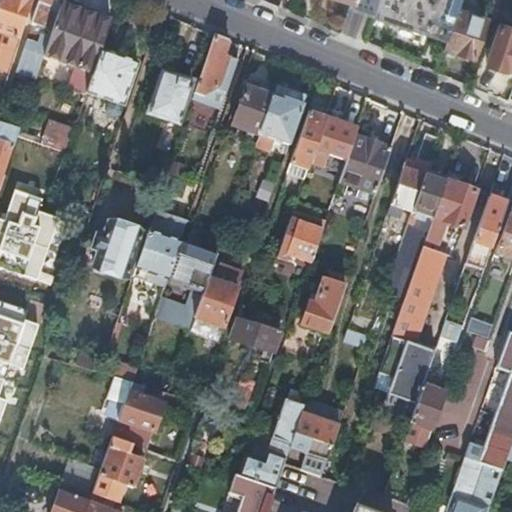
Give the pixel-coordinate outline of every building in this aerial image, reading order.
[(26,0),(0,0),(0,67),(4,69),(15,36),(26,0)] [(36,0),(29,21),(45,26),(50,28),(55,15),(59,1),(59,0),(36,0)] [(349,0),(348,4),(373,12),(376,0),(349,0)] [(445,37),(455,5),(457,0),(376,0),(373,12),(445,37)] [(55,15),(50,28),(47,37),(41,55),(91,71),(98,49),(108,18),(59,1),(55,15)] [(445,37),(442,45),(473,55),(486,15),(455,5),(445,37)] [(506,65),(511,67),(511,24),(501,20),(487,62),(505,68),(506,65)] [(226,39),(211,33),(192,91),(189,99),(218,109),(236,59),(226,55),(223,52),(227,39),(226,39)] [(35,42),(23,38),(13,70),(34,77),(41,55),(47,37),(37,34),(35,42)] [(91,71),(84,91),(121,104),(135,61),(98,49),(91,71)] [(160,71),(146,111),(176,122),(190,80),(172,73),(171,75),(160,71)] [(304,94),(275,84),(271,96),(280,99),(281,96),(301,103),(304,94)] [(258,133),(271,96),(244,86),(232,124),(258,133)] [(280,99),(271,96),(258,133),(272,138),(287,143),(301,103),(281,96),(280,99)] [(323,116),(307,110),(288,162),(305,168),(313,147),(323,116)] [(323,116),(313,147),(345,158),(353,134),(355,127),(323,116)] [(45,125),(39,142),(62,150),(67,132),(45,125)] [(272,138),(258,133),(254,142),(269,147),(272,138)] [(414,164),(424,168),(426,162),(435,137),(424,133),(416,155),(417,155),(416,158),(415,159),(414,164)] [(353,134),(345,158),(337,180),(373,193),(389,147),(353,134)] [(0,177),(10,149),(11,144),(0,140),(0,177)] [(168,160),(164,172),(164,173),(192,183),(197,169),(168,160)] [(412,169),(423,173),(424,168),(414,164),(412,169)] [(412,169),(401,165),(386,210),(390,211),(393,205),(410,210),(423,173),(412,169)] [(149,167),(145,180),(160,185),(164,173),(164,172),(149,167)] [(410,210),(430,217),(443,180),(423,173),(410,210)] [(430,217),(423,240),(429,242),(436,244),(444,219),(462,225),(474,190),(443,178),(443,180),(430,217)] [(267,199),(272,184),(261,180),(256,195),(267,199)] [(489,246),(505,201),(487,194),(471,239),(489,246)] [(511,259),(511,208),(508,207),(492,252),(511,259)] [(287,254),(309,261),(324,219),(291,208),(275,256),(285,259),(287,254)] [(413,216),(409,214),(398,243),(405,246),(413,223),(411,223),(413,216)] [(96,249),(91,265),(125,276),(140,232),(106,221),(101,235),(95,233),(90,247),(96,249)] [(145,229),(132,268),(164,279),(178,240),(145,229)] [(419,388),(420,385),(432,350),(412,344),(442,252),(427,248),(429,242),(423,240),(377,374),(419,388)] [(197,246),(185,242),(184,241),(178,259),(191,263),(197,246)] [(398,243),(373,319),(380,321),(405,246),(398,243)] [(192,315),(221,325),(240,271),(212,261),(206,277),(205,280),(198,299),(192,315)] [(198,299),(205,280),(194,276),(187,295),(198,299)] [(342,284),(320,277),(311,304),(306,302),(299,323),(326,332),(342,284)] [(162,299),(158,321),(186,326),(190,304),(162,299)] [(192,315),(188,325),(217,336),(221,325),(192,315)] [(234,316),(227,337),(270,351),(277,330),(253,322),(234,316)] [(437,335),(455,341),(460,328),(442,321),(437,335)] [(468,321),(465,329),(486,336),(488,329),(468,321)] [(148,326),(137,357),(173,369),(184,339),(148,326)] [(344,332),(366,339),(367,334),(346,327),(344,332)] [(485,511),(504,459),(511,437),(511,332),(507,330),(494,366),(508,371),(476,461),(462,456),(442,511),(485,511)] [(78,352),(74,365),(97,372),(101,359),(78,352)] [(128,381),(114,377),(103,408),(117,413),(128,381)] [(117,413),(109,436),(123,441),(144,448),(161,402),(139,395),(142,385),(128,381),(117,413)] [(220,402),(243,409),(249,391),(227,383),(220,402)] [(407,421),(430,428),(443,392),(420,385),(419,388),(407,421)] [(302,404),(283,398),(260,463),(242,457),(237,473),(274,486),(282,463),(287,448),(292,432),(299,411),(302,404)] [(337,424),(299,411),(292,432),(297,434),(296,438),(299,440),(295,451),(303,454),(309,438),(330,445),(331,445),(338,424),(337,424)] [(402,438),(424,446),(430,428),(407,421),(402,438)] [(109,436),(99,466),(96,473),(131,486),(141,456),(120,449),(123,441),(109,436)] [(187,451),(183,462),(194,466),(198,455),(187,451)] [(232,472),(229,480),(227,486),(244,493),(238,511),(265,511),(274,486),(237,473),(232,472)] [(59,482),(56,491),(65,495),(68,485),(59,482)] [(68,485),(65,495),(56,491),(48,511),(115,511),(100,506),(103,497),(89,492),(68,485)]
